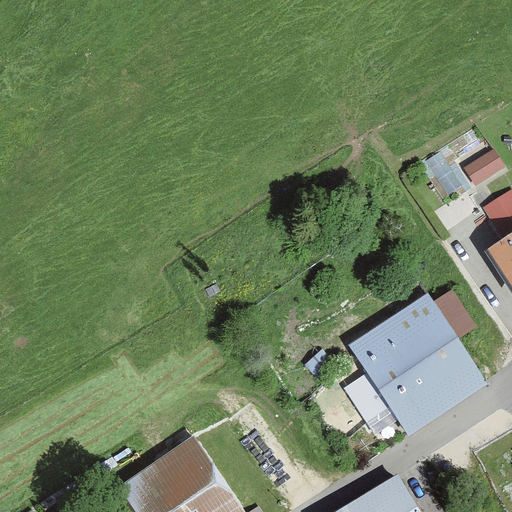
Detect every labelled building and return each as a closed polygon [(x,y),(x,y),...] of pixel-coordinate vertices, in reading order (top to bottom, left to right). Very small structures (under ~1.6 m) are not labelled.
[(468,190),(499,170),(489,154),(458,173),(468,190)] [(418,169),(441,206),(461,193),(439,157),(418,169)] [(491,242),(511,230),(511,201),(507,192),(474,211),(491,242)] [(511,230),(469,258),(503,311),(511,305),(511,230)] [(453,285),(435,296),(459,335),(477,324),(453,285)] [(394,442),(476,390),(418,299),(336,351),(394,442)] [(229,511),(183,441),(104,493),(117,511),(229,511)] [(419,511),(398,476),(339,511),(419,511)] [(234,511),(276,511),(258,481),(227,499),(234,511)]
